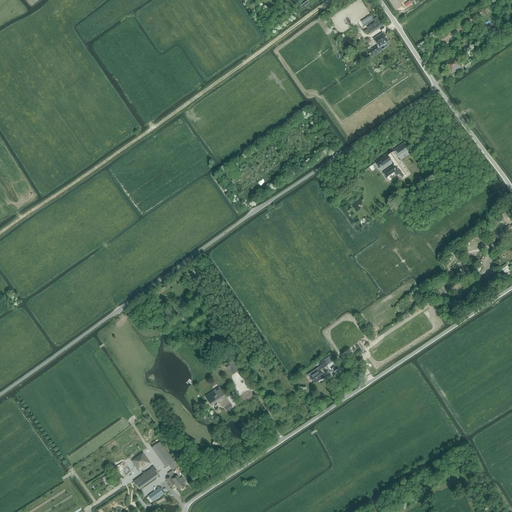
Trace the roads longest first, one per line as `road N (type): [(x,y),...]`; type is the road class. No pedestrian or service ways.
road 1 (unclassified): [(0,395),(437,88)]
road 2 (unclassified): [(185,511),(194,498),(511,289)]
road 3 (track): [(149,129),(330,0)]
road 4 (track): [(21,218),(149,129)]
road 5 (unclassified): [(511,189),(437,88)]
